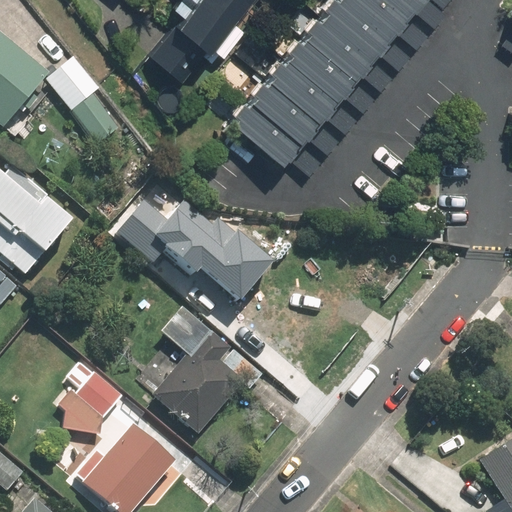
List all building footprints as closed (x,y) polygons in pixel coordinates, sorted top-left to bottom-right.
[(149,56),(180,80),(200,54),(213,64),(218,57),(223,61),(246,30),(237,23),(253,0),(180,0),(172,12),(179,16),(149,56)] [(381,0),(294,0),(203,103),(252,146),(381,0)] [(511,0),(495,0),(490,9),(511,24),(511,0)] [(0,133),(46,79),(0,40),(0,133)] [(95,147),(120,129),(95,97),(99,93),(74,60),(45,82),(95,147)] [(0,265),(18,282),(69,228),(40,200),(30,211),(0,182),(0,265)] [(385,279),(356,252),(313,297),(342,324),(385,279)] [(303,308),(237,256),(204,299),(270,351),(303,308)] [(0,307),(17,289),(0,273),(0,307)] [(193,441),(243,383),(251,391),(266,374),(257,366),(205,322),(185,305),(163,331),(183,348),(142,397),(193,441)] [(99,420),(120,397),(94,373),(90,377),(79,365),(67,376),(80,390),(73,397),(70,393),(57,405),(63,412),(61,430),(98,434),(99,420)] [(125,416),(70,490),(99,511),(133,511),(176,454),(125,416)] [(504,498),(485,511),(511,511),(511,434),(477,458),(504,498)] [(0,486),(12,495),(29,471),(0,450),(0,486)] [(43,511),(23,496),(11,511),(43,511)]
